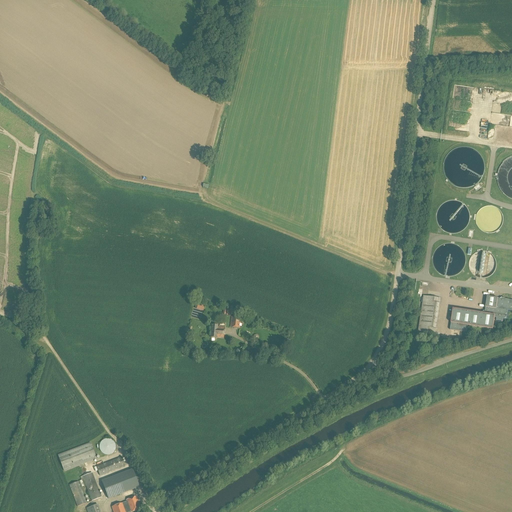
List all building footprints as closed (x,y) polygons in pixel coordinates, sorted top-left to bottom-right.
[(435,334),(436,326),(440,299),(424,296),(418,331),(435,334)] [(511,313),(511,300),(487,296),(485,307),(485,311),(484,311),(482,312),(482,313),(453,309),(450,330),(467,332),(468,325),(493,329),(495,318),(496,318),(496,321),(503,322),(503,319),(505,320),(507,318),(508,311),(511,311),(511,312),(511,313)] [(240,328),(241,318),(231,316),(230,327),(240,328)] [(224,338),(224,327),(217,327),(217,326),(212,325),(211,338),(216,338),(216,337),(224,338)] [(107,455),(108,455),(109,455),(110,454),(111,454),(112,454),(113,453),(114,452),(114,451),(115,450),(115,449),(115,448),(115,447),(115,446),(115,445),(115,444),(115,443),(114,443),(114,442),(113,441),(112,440),(111,440),(111,439),(110,439),(109,439),(108,439),(107,439),(106,439),(105,439),(104,439),(103,440),(102,441),(101,442),(100,443),(100,444),(100,445),(99,445),(99,446),(99,447),(99,448),(100,449),(100,450),(100,451),(101,452),(102,453),(103,454),(104,454),(105,454),(105,455),(106,455),(107,455)] [(64,471),(96,459),(90,443),(58,455),(64,471)] [(100,476),(124,466),(121,458),(96,467),(100,476)] [(108,499),(122,493),(139,487),(132,470),(118,475),(102,482),(103,484),(108,499)] [(101,498),(92,473),(81,477),(82,480),(84,479),(92,501),(101,498)] [(77,506),(87,503),(81,487),(78,482),(69,485),(77,506)] [(130,511),(132,511),(141,509),(136,496),(126,500),(127,502),(112,507),(113,511),(129,511),(130,511)]
